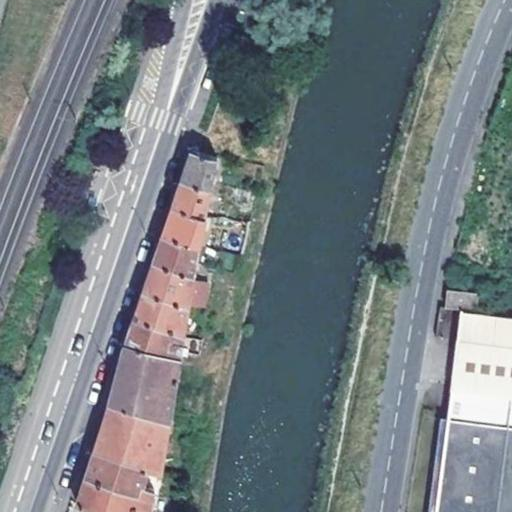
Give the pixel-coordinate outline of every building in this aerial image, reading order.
[(511,199),(511,134),(488,128),(454,249),(495,261),(511,199)] [(110,404),(172,422),(172,421),(215,161),(204,157),(192,153),(186,170),(177,197),(167,225),(158,253),(148,282),(138,309),(130,334),(128,341),(117,381),(111,403),(110,404)] [(447,309),(474,311),(475,295),(449,292),(447,309)] [(511,318),(458,313),(445,412),(444,418),(511,426),(511,318)] [(95,455),(163,476),(172,422),(110,404),(98,446),(95,455)] [(511,511),(511,426),(444,418),(432,511),(511,511)] [(156,511),(163,476),(95,455),(89,478),(81,505),(98,511),(156,511)]
